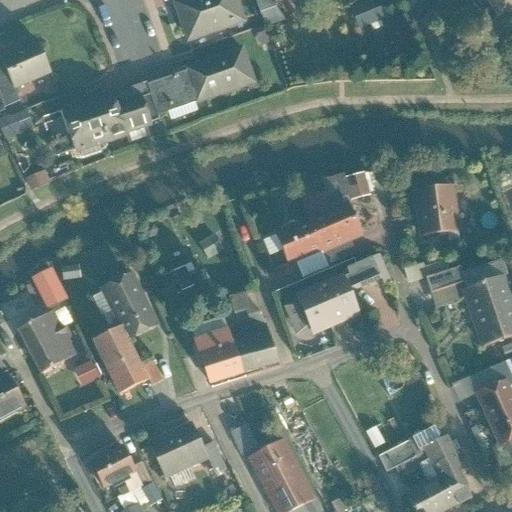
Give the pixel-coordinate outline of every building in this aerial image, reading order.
[(237,0),(181,0),(172,4),(186,43),(246,22),(237,0)] [(255,0),(260,12),(278,6),(275,0),(255,0)] [(382,0),(365,0),(349,7),(359,29),(390,16),(382,0)] [(511,0),(482,0),(499,25),(511,17),(511,0)] [(245,47),(184,68),(196,103),(257,82),(245,47)] [(0,115),(60,86),(44,55),(6,73),(0,60),(0,115)] [(117,96),(61,115),(75,154),(154,127),(146,106),(123,114),(117,96)] [(68,163),(26,180),(30,190),(72,173),(68,163)] [(368,171),(345,178),(353,203),(376,195),(368,171)] [(458,186),(413,191),(419,238),(463,232),(458,186)] [(290,267),(298,263),(324,253),(366,236),(353,203),(276,234),(290,267)] [(217,232),(201,241),(209,258),(226,249),(217,232)] [(324,253),(298,263),(304,276),(329,267),(324,253)] [(349,280),(300,299),(314,335),(365,315),(356,292),(384,281),(375,257),(345,269),(349,280)] [(51,269),(32,279),(50,311),(68,300),(51,269)] [(460,269),(425,277),(429,295),(464,287),(460,269)] [(122,327),(92,342),(120,397),(149,382),(129,343),(162,326),(134,273),(103,289),(122,327)] [(511,284),(509,274),(464,287),(480,344),(511,335),(511,284)] [(50,311),(16,329),(41,375),(74,358),(50,311)] [(266,320),(196,341),(210,387),(280,366),(266,320)] [(511,361),(455,385),(463,403),(477,397),(499,450),(511,444),(511,388),(511,386),(511,385),(511,361)] [(90,362),(73,370),(81,387),(98,379),(90,362)] [(10,373),(0,378),(0,423),(28,409),(10,373)] [(194,425),(150,446),(165,478),(210,458),(194,425)] [(439,482),(407,497),(414,511),(447,511),(477,497),(447,436),(422,449),(439,482)] [(286,437),(248,458),(277,511),(295,511),(320,498),(286,437)] [(411,441),(380,456),(388,473),(419,457),(411,441)] [(127,452),(92,468),(104,493),(138,476),(127,452)] [(174,487),(193,478),(189,470),(170,479),(174,487)] [(152,483),(137,490),(147,510),(162,502),(152,483)]
